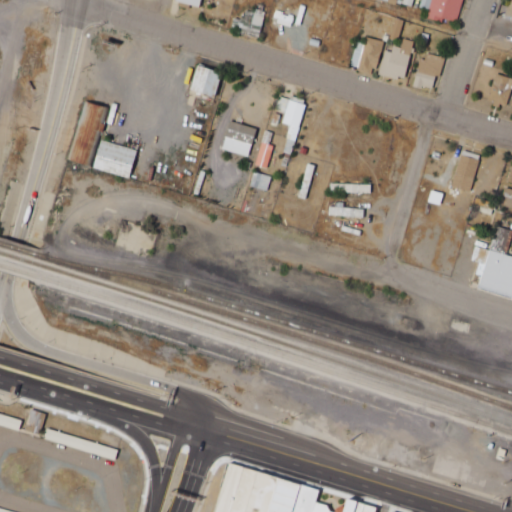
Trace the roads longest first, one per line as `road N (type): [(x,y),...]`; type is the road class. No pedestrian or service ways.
road 1 (residential): [(444,116),(77,1)]
road 2 (primary): [(77,1),(0,280)]
road 3 (primary): [(192,397),(37,348),(13,331),(0,305)]
road 4 (primary): [(181,420),(14,361)]
road 5 (primary): [(207,429),(356,477)]
road 6 (residential): [(429,112),(385,261)]
road 7 (primary): [(71,397),(141,442),(154,474),(154,510)]
road 8 (residential): [(385,261),(402,282),(511,317)]
road 9 (residential): [(444,116),(479,0)]
